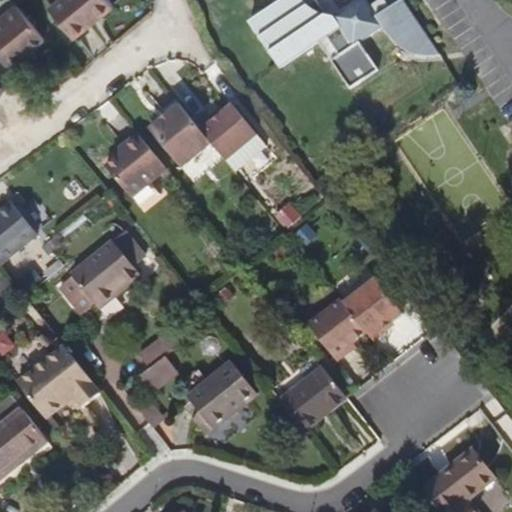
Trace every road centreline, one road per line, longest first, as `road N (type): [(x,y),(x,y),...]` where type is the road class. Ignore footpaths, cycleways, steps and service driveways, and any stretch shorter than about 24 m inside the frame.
road 1 (unknown): [(436,378),(442,351),(170,6)]
road 2 (residential): [(115,511),(153,480),(192,466),(290,499),(331,498),(470,393)]
road 3 (residential): [(168,0),(166,35),(0,158)]
